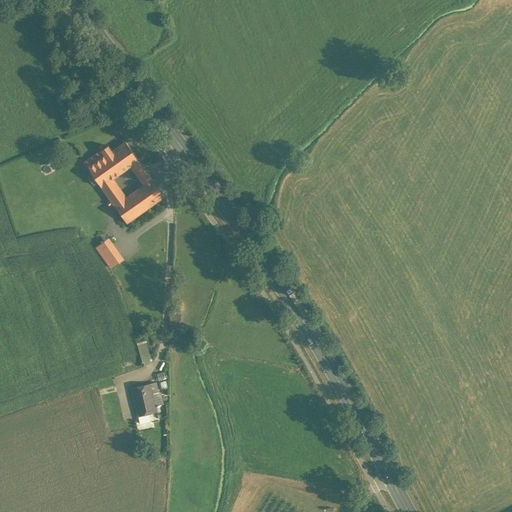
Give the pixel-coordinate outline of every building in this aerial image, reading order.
[(125,142),(111,151),(108,146),(104,148),(121,173),(130,166),(138,161),(125,142)] [(104,149),(84,163),(126,223),(164,197),(151,179),(147,173),(139,178),(143,185),(126,197),(112,179),(121,173),(104,148),(104,149)] [(138,161),(130,166),(135,173),(143,167),(138,161)] [(108,239),(96,247),(101,253),(112,245),(108,239)] [(123,260),(112,245),(101,253),(111,268),(123,260)] [(180,313),(171,312),(171,332),(179,333),(180,313)] [(156,382),(131,388),(138,416),(140,422),(141,423),(149,421),(150,420),(149,413),(157,411),(156,406),(161,405),(156,382)] [(115,384),(98,389),(100,396),(117,391),(115,384)] [(117,391),(100,396),(105,418),(122,414),(117,391)]
